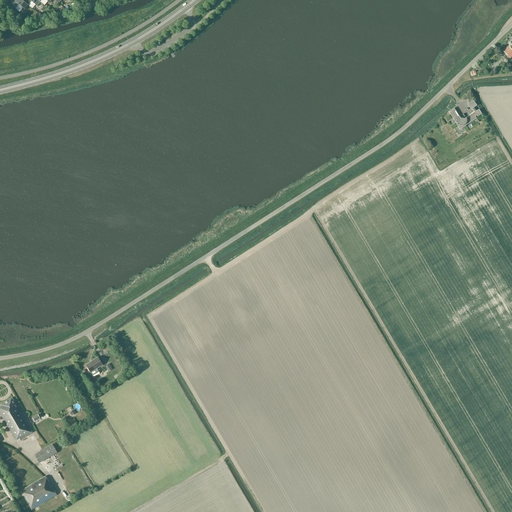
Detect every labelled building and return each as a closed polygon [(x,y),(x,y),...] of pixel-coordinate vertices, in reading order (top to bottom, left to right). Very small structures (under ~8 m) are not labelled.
[(23,1),(22,0),(14,0),(11,5),(16,9),(17,10),(18,10),(20,12),(23,8),(24,10),(28,5),(23,1)] [(37,0),(24,0),(23,1),(28,5),(32,9),(35,5),(37,7),(40,2),(37,0)] [(511,42),(503,51),(510,59),(511,56),(511,42)] [(465,126),(476,119),(475,117),(476,116),(477,117),(482,114),(479,110),(476,111),(473,108),(477,106),(473,100),(469,103),(467,100),(468,103),(467,104),(471,110),(472,109),(474,112),(474,113),(465,118),(463,114),(459,117),(454,108),(454,109),(449,112),(456,124),(459,130),(465,126)] [(99,372),(97,369),(103,365),(98,358),(92,361),(93,363),(87,367),(93,376),(99,372)] [(0,412),(17,441),(32,433),(12,398),(1,404),(2,406),(0,407),(0,412)] [(57,453),(55,449),(57,447),(55,443),(52,445),(52,444),(34,455),(39,463),(57,453)] [(57,495),(45,476),(19,491),(31,510),(57,495)]
